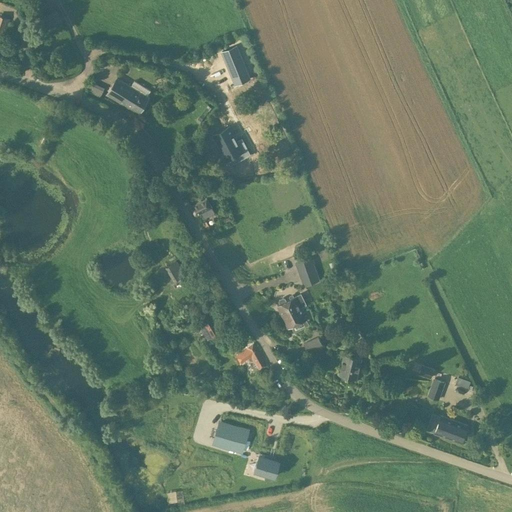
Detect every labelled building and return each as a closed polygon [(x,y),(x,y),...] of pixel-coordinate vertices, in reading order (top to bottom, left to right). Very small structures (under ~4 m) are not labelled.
[(0,35),(5,37),(11,19),(0,14),(0,35)] [(251,79),(237,46),(237,45),(221,51),(222,52),(235,85),(251,79)] [(147,96),(150,90),(134,81),(131,86),(117,77),(107,94),(139,113),(149,97),(147,96)] [(101,96),(103,86),(93,83),(91,94),(101,96)] [(247,149),(242,138),(237,141),(229,126),(214,133),(228,159),(247,149)] [(205,218),(215,213),(212,207),(207,197),(191,207),(196,216),(202,213),(205,218)] [(321,281),(312,257),(295,263),(304,287),(321,281)] [(166,267),(174,280),(186,274),(178,260),(166,267)] [(301,307),(307,304),(301,293),(294,297),(293,294),(292,294),(289,295),(289,297),(290,299),(286,301),(285,298),(283,297),(279,299),(278,301),(280,304),(277,305),(283,316),(301,307)] [(306,318),(301,307),(283,316),(288,327),(306,318)] [(179,313),(181,319),(190,315),(187,310),(179,313)] [(221,333),(210,314),(209,315),(205,310),(198,314),(201,319),(197,322),(208,341),(221,333)] [(339,332),(336,345),(345,348),(349,335),(339,332)] [(318,336),(305,342),(308,350),(322,344),(318,336)] [(239,364),(252,357),(259,369),(267,364),(255,343),(247,346),(247,347),(233,355),(239,364)] [(356,379),(361,359),(344,354),(340,375),(356,379)] [(431,377),(433,370),(420,365),(418,372),(431,377)] [(434,377),(428,396),(438,399),(444,380),(434,377)] [(462,442),(468,425),(440,416),(434,432),(462,442)] [(214,441),(242,450),(248,431),(219,422),(214,441)] [(266,474),(274,476),(279,461),(260,455),(258,460),(255,470),(266,474)]
